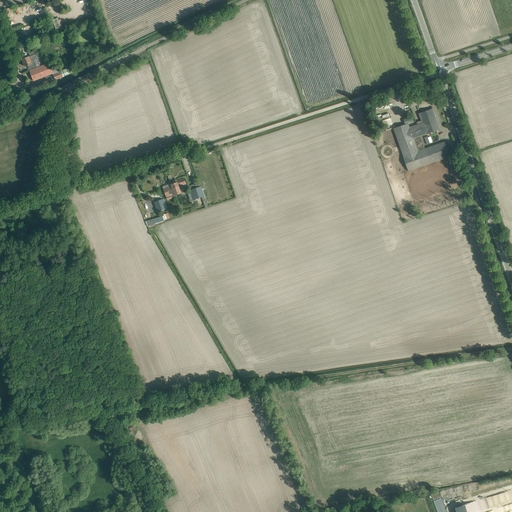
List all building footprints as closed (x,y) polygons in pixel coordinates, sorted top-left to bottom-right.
[(57,18),(52,20),(56,31),(62,29),(57,18)] [(27,57),(22,59),(25,66),(28,65),(30,71),(35,68),(31,60),(37,58),(34,51),(29,53),(30,56),(29,56),(27,57)] [(30,71),(29,71),(33,81),(53,73),(51,69),(49,63),(40,66),(35,68),(30,71)] [(57,67),(51,69),(53,73),(53,74),(55,80),(63,77),(71,73),(68,68),(60,71),(59,72),(57,67)] [(408,123),(393,129),(395,133),(408,171),(446,158),(450,156),(445,141),(425,149),(420,136),(426,134),(440,129),(433,109),(419,114),(421,120),(416,122),(417,125),(409,127),(408,123)] [(176,180),(170,182),(171,184),(174,194),(175,195),(181,193),(179,186),(183,185),(186,183),(184,178),(181,179),(177,181),(176,180)] [(171,184),(163,187),(164,191),(166,196),(174,194),(171,184)] [(200,187),(190,190),(194,200),(204,196),(201,189),(201,187),(200,187)] [(163,199),(154,202),(158,212),(167,209),(167,208),(168,207),(166,204),(165,204),(163,199)] [(154,219),(148,221),(149,225),(156,223),(164,221),(162,216),(154,219)] [(445,511),(438,491),(437,491),(431,493),(430,493),(431,494),(431,495),(437,511),(445,511)]
